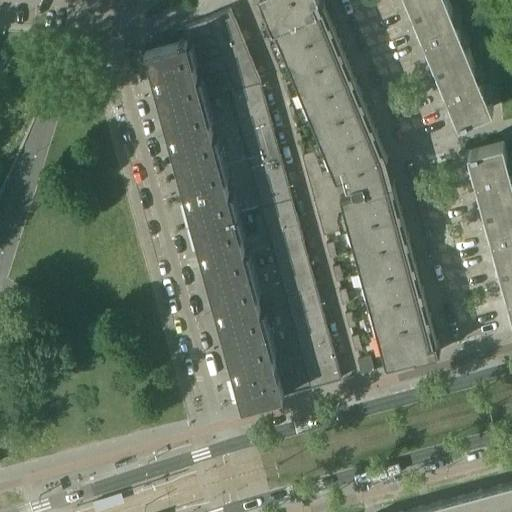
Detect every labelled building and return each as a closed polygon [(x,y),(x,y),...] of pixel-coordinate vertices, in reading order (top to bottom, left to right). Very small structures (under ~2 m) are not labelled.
[(264,0),(324,145),(302,154),(324,233),(350,226),(387,365),(440,350),(440,348),(439,348),(437,339),(434,340),(384,155),(320,1),(318,2),(317,0),(264,0)] [(410,0),(414,9),(436,0),(410,0)] [(449,0),(436,0),(414,9),(426,37),(443,30),(445,35),(461,28),(449,0)] [(261,79),(231,6),(205,16),(206,17),(175,29),(178,39),(145,48),(146,50),(149,49),(165,106),(229,88),(236,86),(261,79)] [(443,30),(426,37),(437,65),(470,51),(461,28),(445,35),(443,30)] [(470,51),(437,65),(448,93),(466,86),(468,90),(484,84),(470,51)] [(277,139),(269,111),(261,79),(236,86),(229,88),(165,106),(181,165),(277,139)] [(466,86),(448,93),(460,121),(493,107),(484,84),(468,90),(466,86)] [(277,139),(181,165),(197,223),(293,197),(285,170),(277,139)] [(469,150),(477,179),(497,173),(498,178),(511,174),(511,170),(504,140),(469,150)] [(497,173),(477,179),(485,208),(511,200),(511,174),(498,178),(497,173)] [(293,197),(197,223),(205,252),(213,281),(309,255),(301,226),(293,197)] [(511,200),(485,208),(493,237),(511,232),(511,200)] [(511,232),(493,237),(501,266),(511,263),(511,232)] [(326,242),(330,256),(337,255),(333,240),(326,242)] [(309,255),(213,281),(221,310),(229,339),(324,313),(309,255)] [(332,265),(336,280),(343,278),(339,263),(332,265)] [(511,263),(501,266),(509,295),(511,294),(511,263)] [(339,289),(343,303),(349,301),(345,287),(339,289)] [(345,312),(349,326),(356,325),(352,310),(345,312)] [(268,397),(342,377),(324,313),(229,339),(245,398),(267,392),(268,397)] [(351,335),(355,350),(362,348),(358,333),(351,335)] [(361,371),(374,368),(370,355),(358,358),(361,371)] [(511,511),(511,480),(500,484),(503,511),(511,511)] [(503,511),(500,484),(480,490),(482,511),(503,511)] [(482,511),(480,490),(460,495),(462,511),(482,511)] [(462,511),(460,495),(440,500),(441,511),(462,511)] [(441,511),(440,500),(420,506),(420,511),(441,511)]
